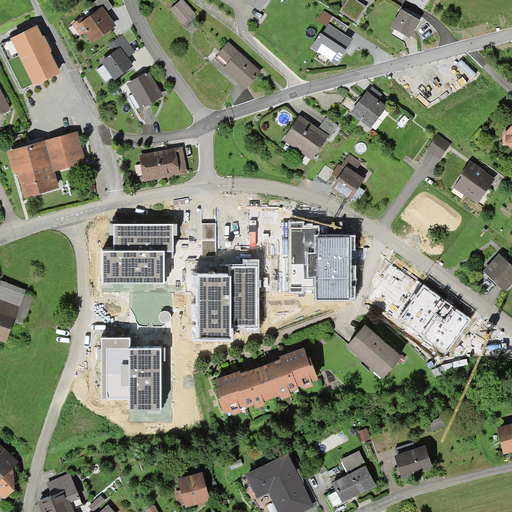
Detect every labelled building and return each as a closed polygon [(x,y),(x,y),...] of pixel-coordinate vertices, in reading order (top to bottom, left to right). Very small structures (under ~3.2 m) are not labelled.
[(106,12),(113,7),(107,0),(98,0),(95,2),(101,9),(103,8),(106,12)] [(183,0),(181,0),(170,10),(183,25),(196,14),(183,0)] [(240,0),(248,4),(260,13),(268,0),(240,0)] [(356,0),(348,0),(340,12),(357,22),(367,7),(356,0)] [(106,12),(103,8),(101,9),(87,20),(84,17),(73,25),(81,37),(84,34),(92,45),(117,27),(108,16),(106,12)] [(402,9),(391,27),(410,39),(417,28),(421,21),(402,9)] [(329,25),(334,17),(324,11),(317,21),(327,27),(329,25)] [(329,25),(344,35),(349,27),(334,17),(329,25)] [(344,35),(329,25),(327,27),(322,35),(321,35),(311,49),(337,67),(347,52),(345,51),(352,41),(346,37),(344,35)] [(37,27),(10,40),(34,88),(61,75),(50,54),(52,53),(46,40),(44,37),(43,38),(37,27)] [(130,30),(123,35),(130,44),(137,39),(130,30)] [(109,45),(114,53),(120,49),(124,54),(127,58),(136,52),(130,44),(123,35),(109,45)] [(228,64),(239,52),(229,43),(218,55),(228,64)] [(124,54),(120,49),(114,53),(102,63),(115,81),(134,67),(127,58),(124,54)] [(262,72),(239,52),(228,64),(223,70),(232,78),(246,90),(262,72)] [(149,72),(126,85),(141,111),(164,98),(154,81),(149,72)] [(373,87),(368,93),(377,100),(382,95),(373,87)] [(0,89),(0,115),(11,110),(3,96),(0,89)] [(362,99),(350,114),(371,130),(388,108),(377,100),(368,93),(367,92),(362,99)] [(312,125),(300,116),(283,141),(312,161),(328,138),(329,136),(318,129),(312,125)] [(325,119),(318,129),(329,136),(328,138),(329,139),(337,127),(325,119)] [(511,126),(503,137),(503,140),(503,146),(509,146),(511,148),(511,126)] [(78,133),(45,142),(54,173),(55,173),(87,164),(78,133)] [(438,135),(427,150),(440,159),(451,144),(438,135)] [(54,173),(45,142),(7,152),(13,176),(18,174),(18,177),(25,199),(60,189),(55,173),(54,173)] [(171,149),(139,156),(144,183),(188,174),(182,147),(171,149)] [(362,163),(349,154),(341,166),(338,164),(331,174),(338,179),(331,188),(334,190),(351,201),(365,180),(354,173),(362,163)] [(480,167),(471,161),(460,177),(462,178),(454,189),(478,205),(496,179),(485,171),(480,167)] [(65,194),(79,192),(77,178),(63,180),(65,194)] [(215,223),(202,223),(202,255),(215,255),(215,223)] [(302,223),(290,224),(291,291),(300,290),(300,286),(317,286),(317,299),(351,298),(349,237),(323,237),(317,237),(317,228),(302,228),(302,223)] [(115,252),(103,252),(103,282),(164,282),(164,251),(173,251),(173,225),(144,226),(115,226),(115,252)] [(500,255),(483,272),(505,293),(511,285),(511,266),(506,260),(500,255)] [(216,275),(199,275),(200,340),(232,339),(232,327),(258,327),(257,267),(230,267),(230,275),(216,275)] [(1,281),(0,284),(0,313),(15,320),(15,322),(23,325),(33,298),(25,295),(26,291),(1,281)] [(426,287),(403,316),(445,349),(468,320),(447,304),(426,287)] [(0,313),(0,342),(6,345),(15,322),(15,320),(0,313)] [(366,326),(346,348),(383,380),(402,358),(382,340),(366,326)] [(128,338),(101,339),(102,374),(102,398),(131,398),(131,409),(160,409),(159,350),(128,350),(128,338)] [(271,363),(261,367),(272,399),(280,395),(282,400),(291,397),(290,393),(298,390),(297,387),(303,385),(304,390),(313,387),(311,383),(318,380),(310,359),(308,359),(304,349),(279,358),(280,360),(271,363)] [(272,399),(261,367),(251,371),(241,375),(240,372),(216,381),(219,391),(216,392),(224,414),(231,411),(232,415),(241,412),(240,408),(245,406),(246,408),(254,405),(256,409),(265,406),(263,402),(272,399)] [(424,424),(427,434),(449,426),(445,416),(424,424)] [(511,425),(497,429),(504,455),(511,453),(511,425)] [(367,429),(358,432),(362,443),(371,439),(367,429)] [(395,449),(397,456),(416,450),(413,442),(395,449)] [(0,495),(5,500),(15,493),(12,469),(18,463),(0,445),(0,495)] [(397,456),(395,457),(402,480),(420,474),(433,469),(425,447),(416,450),(397,456)] [(341,461),(349,476),(366,467),(367,466),(359,452),(341,461)] [(288,455),(246,476),(257,499),(269,494),(277,511),(305,511),(314,508),(288,455)] [(349,476),(332,484),(336,492),(342,503),(342,504),(355,498),(376,487),(366,467),(349,476)] [(47,484),(53,497),(63,493),(66,501),(70,499),(72,504),(80,500),(69,474),(47,484)] [(202,474),(178,480),(181,491),(185,505),(186,508),(198,505),(201,504),(204,503),(210,502),(202,474)] [(185,505),(181,491),(175,493),(179,507),(185,505)] [(342,503),(336,492),(329,496),(334,507),(342,503)] [(53,497),(38,503),(41,511),(75,511),(72,504),(70,499),(66,501),(63,493),(53,497)] [(101,496),(89,507),(93,511),(94,511),(106,502),(101,496)]
